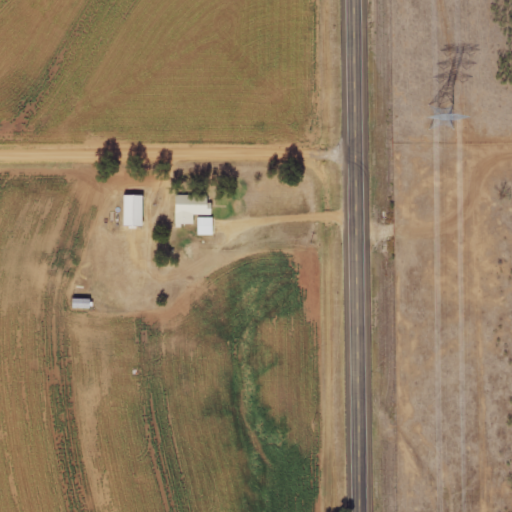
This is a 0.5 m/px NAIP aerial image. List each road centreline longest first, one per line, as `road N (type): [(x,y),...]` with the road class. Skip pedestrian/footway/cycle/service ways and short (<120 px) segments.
road 1 (primary): [(362,511),(356,0)]
road 2 (residential): [(358,151),(0,150)]
